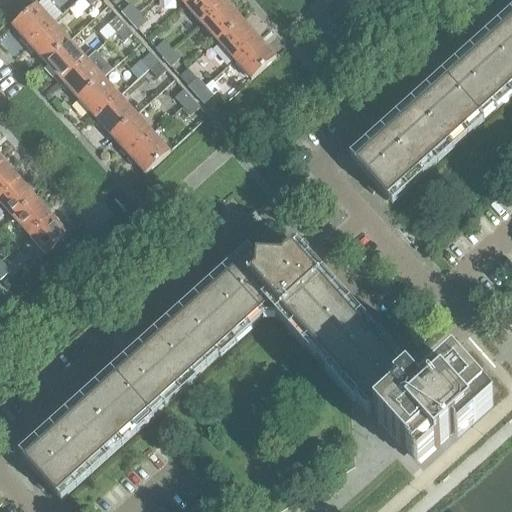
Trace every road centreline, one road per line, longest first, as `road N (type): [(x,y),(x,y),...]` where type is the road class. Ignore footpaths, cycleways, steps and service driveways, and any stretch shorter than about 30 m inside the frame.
road 1 (residential): [(0,444),(319,165)]
road 2 (residential): [(319,165),(507,0)]
road 3 (residential): [(443,295),(319,165)]
